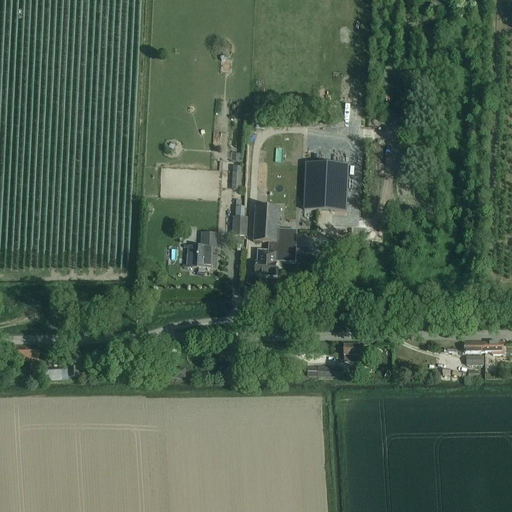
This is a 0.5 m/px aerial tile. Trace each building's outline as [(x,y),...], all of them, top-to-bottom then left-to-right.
[(231,154),(231,162),(235,162),(242,163),(242,155),(236,154),(231,154)] [(347,212),(348,166),(306,164),(304,210),(347,212)] [(233,173),(232,189),(232,190),(240,191),(241,173),(241,168),(233,168),(233,172),(233,173)] [(248,218),(244,218),(245,208),(241,207),(242,201),(237,201),(236,207),(236,217),(234,217),(233,235),(247,236),(248,218)] [(256,207),(254,242),(270,243),(270,252),(259,252),(258,262),(256,262),(256,275),(275,276),(276,263),(295,264),(297,231),(278,230),(280,209),(256,207)] [(183,268),(217,269),(219,234),(202,233),(201,247),(185,246),(185,248),(188,249),(187,265),(184,265),(183,268)] [(465,343),(465,354),(485,354),(485,342),(465,343)] [(504,342),(485,342),(485,354),(492,354),(492,356),(504,356),(504,355),(504,342)] [(363,345),(345,345),(345,362),(363,362),(363,345)] [(38,346),(14,346),(14,347),(15,354),(15,359),(15,363),(38,362),(38,352),(38,349),(38,347),(38,346)] [(57,354),(44,355),(45,363),(57,362),(57,354)] [(484,366),(484,365),(484,356),(481,356),(467,356),(467,366),(484,366)] [(77,367),(68,368),(69,378),(79,377),(78,367),(77,367)] [(307,378),(318,378),(329,378),(330,367),(319,367),(319,368),(308,367),(307,378)] [(330,367),(329,378),(341,378),(342,368),(330,367)] [(54,368),(39,369),(40,380),(45,380),(45,381),(45,382),(45,383),(69,382),(69,381),(69,380),(69,378),(68,368),(54,368)] [(186,369),(175,369),(175,379),(186,379),(186,378),(190,378),(190,371),(186,371),(186,369)]
